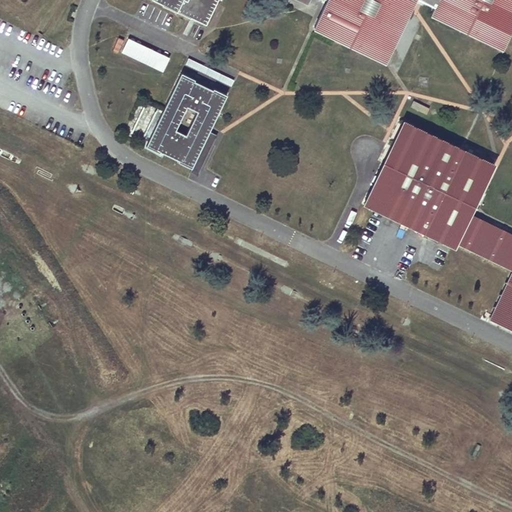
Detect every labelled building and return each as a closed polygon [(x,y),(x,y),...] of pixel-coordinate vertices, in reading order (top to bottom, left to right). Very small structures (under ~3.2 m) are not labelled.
[(154,0),(206,25),(218,0),(154,0)] [(324,0),(312,26),(385,59),(413,0),(324,0)] [(511,0),(435,0),(430,12),(502,46),(511,24),(511,0)] [(127,36),(120,52),(162,71),(169,56),(127,36)] [(226,93),(181,72),(145,144),(191,166),(226,93)] [(410,107),(426,114),(429,108),(413,100),(410,107)] [(402,118),(362,203),(454,246),(455,244),(470,213),(495,161),(402,118)] [(511,233),(470,213),(455,244),(511,269),(489,319),(511,328),(511,233)]
